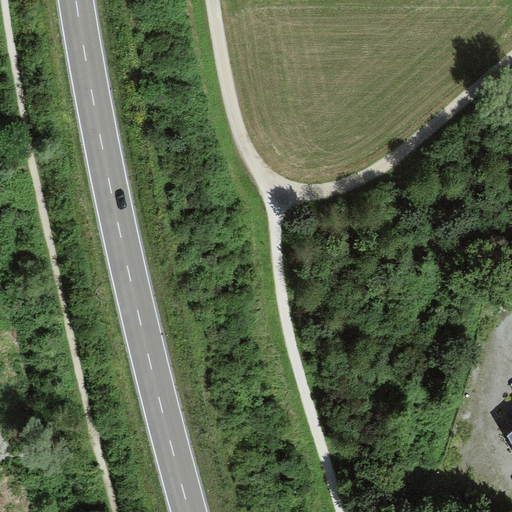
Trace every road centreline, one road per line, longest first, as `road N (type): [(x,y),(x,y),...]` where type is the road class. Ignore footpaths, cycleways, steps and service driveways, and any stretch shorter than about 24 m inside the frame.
road 1 (track): [(343,511),(266,253),(273,198),(237,143),(207,0)]
road 2 (primary): [(75,0),(131,293),(186,511)]
road 3 (track): [(0,5),(108,511)]
road 4 (track): [(273,198),(360,184),(511,60)]
